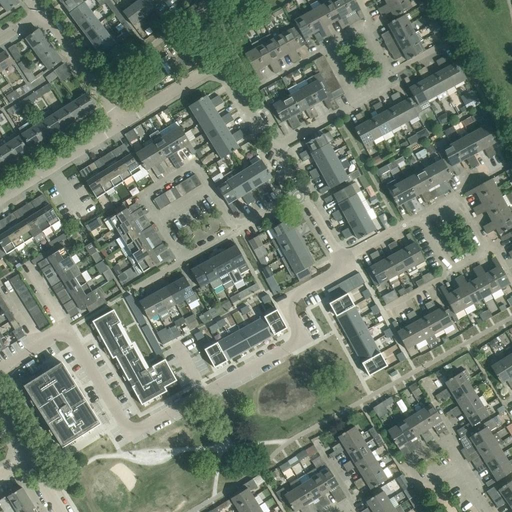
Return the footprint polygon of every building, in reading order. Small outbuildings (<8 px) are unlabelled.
[(1,0),(0,1),(0,2),(7,12),(19,3),(16,0),(1,0)] [(70,13),(84,3),(81,0),(65,0),(62,3),(70,13)] [(109,0),(108,0),(105,3),(112,11),(116,8),(109,0)] [(144,18),(154,10),(146,0),(138,0),(133,4),(144,18)] [(146,0),(154,10),(164,3),(162,0),(146,0)] [(342,29),(345,27),(331,0),(322,5),(331,22),(336,19),(342,29)] [(344,15),(349,12),(342,0),(331,0),(345,27),(349,25),(344,15)] [(360,19),(364,17),(354,0),(342,0),(349,12),(355,9),(360,19)] [(380,13),(403,0),(385,0),(388,4),(378,9),(380,13)] [(407,0),(403,0),(380,13),(382,17),(392,11),(395,16),(393,17),(394,17),(412,8),(407,0)] [(77,24),(91,13),(84,3),(70,13),(77,24)] [(133,26),(144,18),(133,4),(122,12),(133,26)] [(326,25),(331,22),(322,5),(312,10),(327,37),(331,35),(326,25)] [(113,13),(120,22),(124,19),(117,10),(113,13)] [(323,39),(327,37),(312,10),(303,15),(313,32),(318,29),(323,39)] [(85,34),(99,23),(91,13),(77,24),(85,34)] [(269,14),(263,18),(266,23),(267,25),(268,24),(272,22),(273,21),(269,15),(269,14)] [(294,21),(295,23),(292,24),(304,45),(307,44),(308,47),(312,45),(307,35),(313,32),(303,15),(294,21)] [(383,39),(410,24),(405,15),(387,25),(388,25),(391,30),(381,35),(383,39)] [(261,19),(252,24),(254,29),(264,24),(261,19)] [(116,28),(115,28),(118,32),(124,28),(127,32),(132,29),(125,20),(121,23),(116,28)] [(434,23),(429,25),(431,30),(438,26),(436,21),(434,23)] [(93,44),(107,34),(99,23),(85,34),(93,44)] [(281,34),(296,61),(300,59),(294,49),(300,46),(300,47),(304,45),(292,24),(292,25),(294,28),(281,34)] [(398,43),(415,33),(410,24),(383,39),(385,43),(395,37),(398,43)] [(33,49),(46,40),(38,29),(26,39),(33,49)] [(393,57),(420,42),(423,40),(418,31),(415,33),(398,43),(400,48),(391,53),(393,57)] [(101,55),(115,45),(107,34),(93,44),(101,55)] [(260,39),(278,71),(282,69),(276,59),(281,56),(272,39),(269,34),(260,39)] [(292,63),(296,61),(281,34),(272,39),(281,56),(287,53),(292,63)] [(251,44),(254,49),(263,66),(269,63),(274,73),(278,71),(260,39),(251,44)] [(41,60),(54,50),(46,40),(33,49),(41,60)] [(407,61),(425,51),(420,42),(393,57),(395,61),(404,55),(407,60),(407,61)] [(21,56),(14,45),(8,49),(15,60),(21,56)] [(258,69),(263,66),(254,49),(244,54),(259,81),(263,79),(258,69)] [(41,60),(49,70),(62,60),(54,50),(41,60)] [(0,70),(0,71),(13,63),(5,51),(0,54),(0,70)] [(316,67),(326,61),(323,56),(313,61),(316,67)] [(440,59),(454,86),(464,81),(454,63),(453,64),(454,64),(449,67),(443,57),(440,59)] [(440,59),(436,61),(441,71),(436,74),(445,91),(454,86),(440,59)] [(23,73),(31,67),(31,66),(29,68),(24,60),(18,64),(23,73)] [(319,72),(329,66),(326,61),(316,67),(317,69),(318,72),(319,72)] [(68,69),(64,64),(54,71),(45,77),(49,83),(58,77),(68,69)] [(147,66),(142,70),(148,78),(153,74),(147,66)] [(322,77),(332,72),(329,66),(319,72),(319,73),(322,77)] [(449,97),(436,74),(431,77),(425,67),(422,69),(436,96),(437,96),(440,102),(449,97)] [(29,69),(23,73),(31,84),(44,74),(42,71),(35,77),(29,69)] [(61,82),(72,74),(68,69),(58,77),(61,82)] [(427,101),(436,96),(422,69),(418,71),(423,81),(418,84),(427,101)] [(324,83),(335,77),(332,72),(322,77),(324,83)] [(324,83),(322,77),(319,73),(312,77),(314,82),(308,85),(318,102),(323,100),(328,109),(332,107),(330,102),(334,100),(330,93),(327,88),(324,83)] [(327,88),(338,82),(335,77),(324,83),(327,88)] [(427,101),(418,84),(413,87),(407,77),(403,79),(418,106),(427,101)] [(330,93),(341,88),(338,82),(327,88),(330,93)] [(13,91),(18,98),(30,90),(26,84),(21,87),(21,86),(13,91)] [(46,85),(38,89),(42,96),(50,91),(46,85)] [(312,105),(318,102),(308,85),(299,90),(314,117),(318,115),(312,105)] [(334,100),(344,94),(341,88),(330,93),(334,100)] [(31,94),(35,100),(42,96),(38,89),(31,94)] [(310,119),(314,117),(299,90),(290,95),(300,112),(305,109),(310,119)] [(13,91),(6,96),(10,103),(18,98),(13,91)] [(412,102),(411,102),(409,99),(408,99),(403,102),(398,92),(394,94),(409,121),(418,116),(412,105),(413,104),(412,102)] [(76,101),(84,114),(95,107),(87,94),(76,101)] [(400,126),(409,121),(394,94),(390,96),(396,106),(391,109),(400,126)] [(194,115),(221,99),(218,95),(209,101),(206,96),(202,98),(199,99),(200,100),(189,106),(194,115)] [(295,115),(300,112),(290,95),(281,100),(296,127),(300,125),(295,115)] [(474,95),(463,101),(467,110),(479,103),(474,95)] [(19,102),(23,108),(32,102),(28,96),(19,102)] [(200,124),(216,114),(213,109),(223,103),(221,99),(194,115),(199,123),(200,124)] [(292,129),(296,127),(281,100),(272,105),(269,107),(278,124),(282,122),(282,123),(282,122),(287,119),(292,129)] [(73,121),(84,114),(76,101),(65,108),(73,121)] [(13,114),(23,108),(19,102),(10,108),(13,114)] [(400,126),(391,109),(385,112),(380,102),(376,104),(391,131),(400,126)] [(376,104),(373,106),(378,116),(373,119),(382,136),(391,131),(376,104)] [(63,128),(73,121),(65,108),(54,114),(63,128)] [(483,110),(476,114),(478,119),(485,115),(483,110)] [(382,136),(373,119),(368,121),(362,112),(358,114),(373,140),(382,136)] [(205,133),(231,116),(229,113),(220,119),(216,114),(200,124),(200,125),(205,133)] [(52,135),(63,128),(54,114),(43,121),(52,135)] [(364,145),(373,140),(358,114),(355,116),(360,126),(355,128),(354,128),(357,132),(356,133),(357,135),(358,135),(364,145)] [(211,141),(227,131),(224,126),(234,120),(231,116),(205,133),(210,140),(211,141)] [(41,141),(52,135),(43,121),(33,128),(41,141)] [(478,130),(493,156),(497,154),(491,145),(496,142),(497,142),(487,124),(478,130)] [(196,153),(195,151),(189,142),(179,127),(171,132),(181,149),(186,145),(192,155),(196,153)] [(30,148),(41,141),(33,128),(22,135),(30,148)] [(419,140),(429,135),(425,129),(416,134),(419,140)] [(158,130),(149,136),(151,139),(153,143),(164,159),(169,156),(174,166),(178,164),(162,137),(158,130)] [(216,150),(242,134),(240,130),(230,136),(227,131),(211,141),(211,142),(216,150)] [(312,135),(312,134),(310,136),(313,140),(312,140),(305,144),(306,144),(309,149),(299,154),(301,158),(328,143),(323,134),(321,130),(313,134),(313,135),(312,135)] [(489,159),(493,156),(478,130),(469,134),(478,152),(484,149),(489,159)] [(176,152),(181,149),(171,132),(162,137),(178,164),(182,161),(176,152)] [(242,134),(216,150),(221,159),(223,158),(232,152),(235,151),(234,151),(238,148),(235,143),(244,137),(242,134)] [(473,154),(478,152),(469,134),(460,139),(475,166),(479,164),(473,154)] [(414,135),(407,139),(410,145),(417,142),(414,135)] [(16,157),(27,150),(18,137),(8,144),(16,157)] [(471,168),(475,166),(460,139),(451,144),(461,161),(466,158),(471,168)] [(250,142),(242,147),(245,153),(253,149),(254,148),(251,142),(250,142)] [(159,163),(164,159),(153,143),(145,148),(161,174),(164,172),(159,163)] [(328,143),(301,158),(303,162),(313,156),(316,162),(333,152),(328,143)] [(0,155),(5,164),(16,157),(8,144),(0,148),(0,155)] [(125,158),(124,155),(129,152),(124,144),(119,147),(115,149),(132,176),(133,176),(141,171),(138,167),(131,154),(125,158)] [(455,164),(461,161),(451,144),(442,149),(457,176),(461,174),(455,164)] [(432,145),(426,148),(429,153),(435,150),(432,145)] [(157,177),(161,174),(145,148),(136,154),(142,164),(142,165),(143,167),(144,167),(146,171),(147,170),(151,167),(157,177)] [(123,182),(131,177),(132,176),(115,149),(111,152),(118,162),(113,165),(123,182)] [(142,164),(136,154),(135,152),(131,154),(138,167),(142,164)] [(311,176),(338,161),(333,152),(316,162),(319,167),(309,172),(311,176)] [(252,166),(268,192),(272,190),(266,180),(271,177),(272,177),(269,173),(270,173),(268,171),(258,155),(249,161),(252,166)] [(413,156),(407,159),(410,164),(415,161),(413,156)] [(123,182),(113,165),(108,169),(101,158),(98,160),(114,187),(115,187),(123,182)] [(221,159),(216,162),(217,164),(219,166),(226,162),(223,158),(221,159)] [(105,193),(113,188),(114,187),(98,160),(94,163),(100,173),(95,176),(105,193)] [(451,177),(448,171),(442,160),(433,165),(447,191),(451,189),(446,180),(451,177)] [(326,180),(343,170),(338,161),(311,176),(313,180),(323,174),(326,180)] [(444,194),(447,191),(433,165),(424,169),(433,187),(438,184),(444,194)] [(265,194),(268,192),(252,166),(243,171),(254,188),(259,185),(265,194)] [(105,193),(95,176),(90,180),(84,169),(80,172),(96,198),(98,198),(105,193)] [(428,189),(433,187),(424,169),(415,174),(430,201),(433,199),(428,189)] [(358,170),(346,176),(343,170),(326,180),(329,185),(319,190),(321,194),(344,181),(346,184),(361,176),(358,170)] [(249,191),(254,188),(243,171),(235,176),(251,203),(255,200),(249,191)] [(196,187),(201,184),(195,174),(190,177),(196,187)] [(426,203),(430,201),(415,174),(406,179),(415,196),(420,194),(426,203)] [(247,205),(251,203),(235,176),(226,182),(236,199),(242,195),(247,205)] [(191,191),(196,187),(190,177),(185,180),(191,191)] [(236,199),(226,182),(224,178),(215,184),(233,214),(237,211),(231,202),(236,199)] [(410,199),(415,196),(406,179),(397,184),(412,211),(415,209),(410,199)] [(479,198),(497,188),(492,179),(465,193),(467,197),(476,192),(479,198)] [(186,194),(191,191),(185,180),(180,184),(186,194)] [(366,180),(361,183),(365,189),(365,188),(369,186),(366,180)] [(397,184),(395,180),(385,185),(388,189),(394,200),(393,200),(394,203),(395,203),(397,207),(398,206),(402,203),(408,213),(412,211),(397,184)] [(181,197),(186,194),(180,184),(175,187),(181,197)] [(338,203),(356,194),(351,185),(324,199),(326,203),(336,198),(338,203)] [(176,200),(181,197),(175,187),(170,190),(176,200)] [(475,212),(502,197),(497,188),(479,198),(482,203),(473,208),(475,212)] [(171,203),(176,200),(170,190),(164,193),(171,203)] [(165,207),(171,203),(164,193),(159,196),(165,207)] [(334,218),(361,203),(356,194),(338,203),(341,208),(332,214),(334,218)] [(502,197),(475,212),(477,216),(486,211),(489,216),(507,206),(511,204),(506,195),(502,197)] [(160,210),(165,207),(159,196),(154,200),(160,210)] [(60,221),(50,205),(44,208),(38,198),(34,200),(51,227),(52,226),(60,221)] [(51,227),(34,200),(30,202),(37,213),(32,216),(42,232),(50,227),(51,227)] [(361,203),(334,218),(336,221),(345,216),(348,221),(365,212),(370,209),(365,200),(361,203)] [(115,227),(142,211),(140,208),(129,214),(123,204),(115,209),(117,214),(110,219),(115,227)] [(511,216),(507,207),(511,205),(511,204),(507,206),(489,216),(492,222),(483,226),(485,230),(511,216)] [(35,239),(36,241),(37,243),(45,237),(42,232),(32,216),(27,219),(20,209),(17,211),(34,238),(35,239)] [(14,227),(25,243),(32,238),(34,238),(17,211),(13,213),(19,224),(14,227)] [(120,236),(137,226),(134,222),(144,215),(142,211),(115,227),(111,229),(112,231),(116,229),(120,236)] [(343,235),(370,221),(365,212),(348,221),(351,226),(341,232),(343,235)] [(502,237),(511,231),(511,216),(485,230),(487,234),(496,229),(499,234),(499,235),(500,234),(502,237)] [(271,240),(295,227),(290,218),(271,229),(275,237),(270,239),(271,240)] [(25,243),(14,227),(9,230),(2,220),(0,221),(0,223),(16,249),(16,248),(25,243)] [(358,240),(375,230),(370,221),(343,235),(346,239),(355,233),(358,239),(358,240)] [(0,232),(1,235),(0,235),(0,244),(2,248),(0,249),(4,256),(14,250),(14,249),(16,249),(0,223),(0,232)] [(126,245),(153,228),(151,225),(140,232),(137,226),(120,236),(126,245)] [(280,247),(300,236),(295,227),(271,240),(276,250),(280,247)] [(131,254),(148,243),(145,239),(155,233),(153,228),(126,245),(131,254)] [(511,237),(511,231),(502,237),(500,237),(503,241),(511,236),(511,237)] [(69,236),(68,235),(66,232),(57,237),(60,242),(69,236)] [(406,248),(415,265),(424,260),(410,233),(406,235),(411,245),(406,248)] [(248,241),(253,250),(263,245),(258,236),(248,241)] [(285,256),(305,245),(300,236),(280,247),(285,256)] [(57,237),(49,242),(49,243),(52,247),(60,242),(57,237)] [(415,265),(406,248),(400,251),(395,241),(391,243),(406,270),(415,265)] [(43,272),(69,255),(61,242),(45,253),(51,262),(49,264),(46,259),(44,259),(41,254),(31,260),(34,266),(37,264),(41,269),(43,272)] [(91,243),(84,247),(90,256),(91,255),(97,252),(96,251),(94,248),(91,243)] [(133,265),(164,246),(162,243),(151,250),(148,243),(131,254),(126,257),(132,266),(133,265)] [(233,247),(227,250),(237,268),(240,275),(249,270),(241,254),(235,243),(231,245),(233,247)] [(397,275),(406,270),(391,243),(388,245),(393,255),(388,258),(397,275)] [(281,258),(286,267),(309,254),(308,251),(305,245),(285,256),(281,258)] [(143,272),(159,262),(156,257),(166,251),(164,246),(133,265),(134,266),(138,264),(143,272)] [(258,259),(263,256),(260,249),(254,252),(258,259)] [(243,280),(237,268),(227,250),(221,254),(219,252),(217,253),(231,280),(234,285),(243,280)] [(397,275),(388,258),(382,261),(377,251),(373,253),(388,280),(397,275)] [(222,285),(231,280),(217,253),(214,255),(215,257),(209,260),(222,285)] [(372,271),(368,273),(375,287),(379,285),(388,280),(373,253),(370,255),(375,265),(370,267),(369,267),(372,271)] [(291,277),(305,269),(313,265),(315,264),(309,254),(286,267),(291,277)] [(59,274),(75,264),(69,255),(43,272),(45,276),(56,270),(59,274)] [(258,259),(262,266),(267,264),(263,256),(258,259)] [(500,289),(510,284),(495,257),(491,259),(496,268),(491,271),(500,289)] [(214,289),(222,285),(209,260),(203,264),(202,261),(199,263),(214,289)] [(96,264),(95,266),(100,274),(103,273),(108,270),(102,261),(97,264),(96,264)] [(213,289),(214,289),(199,263),(196,265),(197,267),(191,270),(200,288),(210,283),(213,289)] [(53,290),(80,273),(75,264),(59,274),(62,280),(52,287),(53,290)] [(118,264),(112,268),(116,274),(121,272),(119,269),(121,269),(118,264)] [(500,289),(491,271),(485,274),(480,265),(477,267),(491,294),(500,289)] [(272,274),(268,266),(263,268),(264,270),(262,272),(265,278),(272,274)] [(482,299),(491,294),(477,267),(473,269),(478,278),(472,281),(482,299)] [(0,271),(0,277),(0,278),(9,273),(6,268),(0,271)] [(123,272),(117,276),(121,283),(127,279),(127,278),(127,277),(125,273),(124,273),(123,272)] [(70,292),(86,282),(80,273),(53,290),(56,294),(67,288),(70,292)] [(359,286),(365,283),(359,273),(354,276),(359,286)] [(431,273),(422,278),(425,284),(434,279),(431,273)] [(23,279),(20,274),(19,274),(9,280),(12,285),(23,279)] [(272,274),(265,278),(270,286),(275,283),(271,276),(273,275),(272,274)] [(197,300),(194,295),(183,275),(180,277),(181,279),(175,282),(185,299),(185,300),(188,305),(197,300)] [(482,299),(472,281),(467,284),(462,275),(458,277),(473,304),(482,299)] [(354,289),(359,286),(354,276),(348,278),(354,289)] [(464,309),(473,304),(458,277),(455,279),(459,288),(454,291),(464,309)] [(349,292),(354,289),(348,278),(343,281),(349,292)] [(422,278),(415,282),(418,287),(425,284),(422,278)] [(15,289),(25,283),(23,279),(12,285),(15,289)] [(344,295),(349,292),(343,281),(338,284),(344,295)] [(65,308),(91,291),(86,282),(70,292),(73,298),(63,304),(65,308)] [(185,300),(185,299),(175,282),(169,285),(168,283),(165,285),(176,305),(185,300)] [(18,294),(28,288),(25,283),(15,289),(18,294)] [(249,287),(252,293),(260,289),(257,283),(249,287)] [(339,298),(344,295),(338,284),(333,287),(339,298)] [(167,310),(176,305),(165,285),(162,286),(163,289),(158,292),(156,290),(167,310)] [(464,309),(454,291),(449,294),(444,285),(440,287),(454,314),(464,309)] [(333,301),(339,298),(333,287),(327,290),(333,301)] [(21,300),(32,294),(28,288),(18,294),(21,300)] [(404,288),(397,291),(400,296),(406,293),(405,290),(404,288)] [(241,298),(249,295),(246,289),(239,293),(241,298)] [(158,314),(167,310),(156,290),(147,295),(158,314)] [(102,297),(97,300),(91,291),(65,308),(67,312),(78,305),(81,311),(86,308),(89,313),(106,303),(102,297)] [(234,303),(241,298),(239,293),(231,297),(234,303)] [(25,305),(35,299),(32,294),(21,300),(25,305)] [(333,301),(329,304),(336,316),(354,306),(347,294),(333,301)] [(149,319),(158,314),(147,295),(144,296),(145,298),(140,302),(140,301),(139,302),(149,319)] [(28,310),(38,303),(35,299),(25,305),(28,310)] [(232,307),(229,302),(228,299),(221,303),(226,311),(232,307)] [(428,302),(443,329),(453,324),(443,307),(442,307),(443,307),(438,310),(432,300),(428,302)] [(434,334),(443,329),(428,302),(425,304),(430,314),(425,317),(434,334)] [(0,306),(3,312),(9,309),(5,303),(0,305),(0,306)] [(31,315),(41,308),(38,303),(28,310),(31,315)] [(354,306),(336,316),(342,328),(361,318),(354,306)] [(34,320),(44,314),(41,308),(31,315),(34,320)] [(218,315),(215,310),(214,308),(209,311),(212,318),(218,315)] [(8,320),(13,317),(9,309),(3,312),(8,320)] [(113,310),(92,322),(112,358),(112,359),(115,357),(142,405),(166,392),(167,391),(164,387),(176,381),(165,360),(152,366),(152,367),(146,370),(133,346),(130,347),(118,325),(121,323),(120,323),(113,310)] [(276,310),(264,317),(274,335),(287,328),(276,310)] [(434,334),(425,317),(419,320),(414,310),(410,312),(425,339),(434,334)] [(207,320),(212,318),(209,311),(204,313),(206,317),(200,320),(203,323),(207,320)] [(416,344),(425,339),(410,312),(406,315),(412,324),(406,327),(416,344)] [(37,325),(48,319),(44,314),(34,320),(37,325)] [(189,324),(196,320),(193,315),(186,319),(189,324)] [(183,317),(175,321),(178,326),(185,322),(183,317)] [(264,317),(252,323),(262,342),(274,335),(264,317)] [(361,318),(342,328),(349,340),(367,330),(361,318)] [(37,325),(41,331),(51,325),(48,319),(37,325)] [(14,330),(19,327),(15,320),(10,323),(14,330)] [(416,344),(406,327),(401,330),(395,321),(392,323),(406,350),(416,344)] [(252,323),(240,330),(250,348),(262,342),(252,323)] [(16,339),(24,334),(19,327),(14,330),(15,330),(12,332),(16,339)] [(240,330),(228,336),(238,355),(250,348),(240,330)] [(367,330),(349,340),(355,352),(374,342),(367,330)] [(174,339),(181,335),(178,331),(172,334),(174,339)] [(163,345),(172,340),(169,336),(160,341),(163,345)] [(228,336),(216,343),(226,361),(238,355),(228,336)] [(374,342),(355,352),(362,364),(380,354),(374,342)] [(216,343),(204,350),(206,353),(214,368),(226,361),(216,343)] [(380,354),(362,364),(369,376),(372,374),(383,368),(387,366),(380,354)] [(511,361),(508,356),(500,361),(511,381),(511,361)] [(511,389),(511,381),(500,361),(491,367),(501,384),(502,383),(506,380),(511,389)] [(61,363),(24,386),(62,447),(100,424),(61,363)] [(441,397),(467,381),(471,378),(465,370),(461,373),(459,369),(453,373),(455,376),(445,382),(445,383),(448,388),(439,393),(441,397)] [(456,400),(473,389),(467,381),(441,397),(443,401),(453,395),(456,400)] [(416,384),(409,388),(414,395),(421,391),(416,384)] [(452,414),(478,398),(473,389),(456,400),(459,405),(450,411),(452,414)] [(382,402),(385,407),(394,402),(391,397),(382,402)] [(467,417),(483,407),(478,398),(452,414),(454,418),(464,412),(467,417)] [(444,432),(447,430),(431,404),(422,409),(433,426),(438,423),(444,432)] [(460,438),(479,427),(477,423),(489,416),(483,407),(467,417),(470,422),(456,431),(461,438),(460,438)] [(427,429),(433,426),(422,409),(413,415),(430,441),(433,438),(427,429)] [(426,443),(430,441),(413,415),(405,420),(415,437),(420,433),(426,443)] [(464,448),(460,450),(463,454),(492,436),(489,431),(497,426),(492,418),(479,427),(460,438),(461,439),(461,438),(467,435),(468,434),(470,437),(469,437),(470,438),(473,442),(464,448)] [(410,440),(415,437),(405,420),(396,425),(413,451),(416,449),(410,440)] [(409,454),(413,451),(396,425),(387,431),(398,448),(398,447),(403,444),(409,454)] [(334,452),(360,435),(355,426),(338,437),(341,442),(332,448),(334,452)] [(349,454),(366,444),(360,435),(334,452),(336,455),(346,449),(349,454)] [(378,436),(374,439),(377,445),(382,442),(378,436)] [(492,436),(463,454),(465,458),(478,450),(481,455),(497,444),(492,436)] [(345,469),(371,453),(366,444),(349,454),(352,459),(343,465),(345,469)] [(477,469),(502,453),(497,444),(481,455),(484,460),(474,466),(477,469)] [(305,450),(309,457),(318,452),(314,445),(305,450)] [(309,457),(305,450),(297,455),(297,456),(296,456),(300,462),(300,461),(308,456),(309,457)] [(360,472),(376,461),(371,453),(345,469),(347,473),(357,467),(360,472)] [(492,472),(508,462),(502,453),(477,469),(479,473),(488,467),(492,472)] [(287,461),(291,467),(300,462),(296,456),(287,461)] [(488,487),(511,471),(511,459),(508,462),(492,472),(495,477),(485,483),(488,487)] [(282,473),(291,467),(287,461),(279,466),(282,473)] [(356,486),(382,470),(376,461),(360,472),(363,477),(353,482),(356,486)] [(342,500),(346,498),(346,497),(324,462),(315,468),(329,490),(334,487),(342,500)] [(324,493),(329,490),(315,468),(307,473),(310,479),(326,505),(330,503),(324,493)] [(276,470),(270,474),(273,479),(279,475),(276,470)] [(382,470),(356,486),(358,490),(367,484),(370,489),(387,479),(382,470)] [(402,474),(396,478),(403,488),(409,484),(408,483),(402,474)] [(249,491),(264,482),(260,475),(239,487),(242,492),(217,507),(219,511),(233,502),(237,507),(253,497),(249,491)] [(298,478),(290,483),(293,489),(306,511),(311,511),(307,504),(312,501),(302,484),(299,480),(298,478)] [(323,507),(326,505),(310,479),(302,484),(312,501),(317,498),(323,507)] [(502,495),(493,501),(495,505),(511,493),(511,480),(498,490),(499,490),(502,495)] [(368,511),(388,500),(383,491),(381,487),(372,493),(374,496),(372,498),(372,497),(370,499),(366,501),(366,502),(367,502),(370,506),(360,511),(368,511)] [(409,487),(402,492),(406,497),(413,493),(409,487)] [(0,511),(28,511),(35,508),(34,507),(34,508),(22,489),(22,488),(0,501),(0,511)] [(306,511),(293,489),(286,494),(283,488),(275,492),(282,504),(287,501),(290,506),(291,508),(292,508),(294,511),(295,511),(300,509),(301,511),(306,511)] [(510,507),(511,505),(511,493),(495,505),(498,508),(507,502),(510,507)] [(416,496),(409,500),(412,505),(414,508),(415,507),(421,503),(419,501),(417,498),(416,496)] [(248,511),(258,506),(253,497),(237,507),(239,511),(248,511)] [(388,511),(394,508),(388,500),(368,511),(388,511)]
